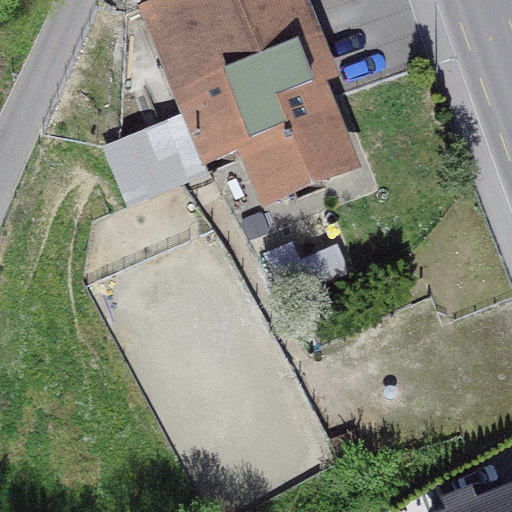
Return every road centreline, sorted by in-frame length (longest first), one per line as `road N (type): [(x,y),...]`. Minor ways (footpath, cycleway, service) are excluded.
road 1 (residential): [(59,0),(0,153)]
road 2 (primary): [(511,121),(470,0)]
